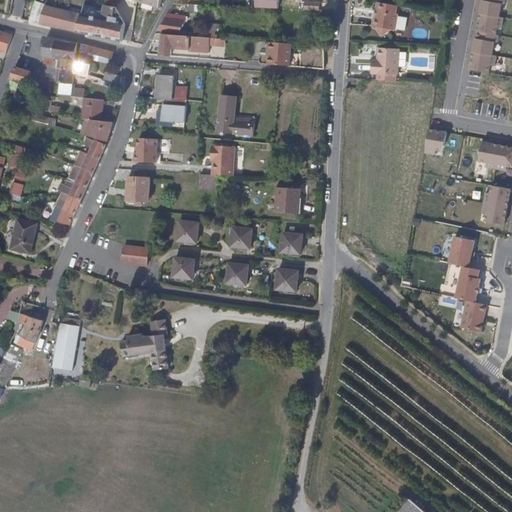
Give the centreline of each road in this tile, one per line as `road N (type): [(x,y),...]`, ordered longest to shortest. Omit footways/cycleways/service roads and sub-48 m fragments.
road 1 (residential): [(69,246),(168,290),(327,312)]
road 2 (residential): [(348,0),(333,247)]
road 3 (residential): [(138,54),(121,132),(69,246)]
road 4 (residential): [(333,247),(485,378)]
road 5 (unclassified): [(295,500),(327,312)]
road 6 (residential): [(468,0),(449,117),(511,132)]
road 7 (residential): [(0,21),(138,54)]
